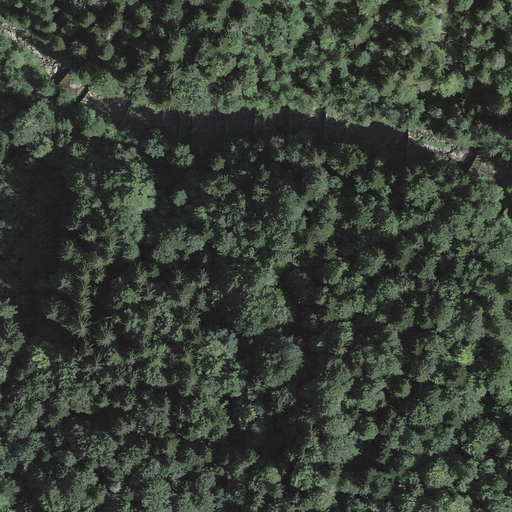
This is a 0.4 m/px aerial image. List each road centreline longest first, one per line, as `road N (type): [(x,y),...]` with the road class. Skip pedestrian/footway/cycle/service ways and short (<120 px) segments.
road 1 (track): [(0,57),(17,63),(46,99),(88,130),(167,163),(321,164),(425,201),(511,265)]
road 2 (track): [(0,260),(62,319),(127,352),(144,373),(139,397),(57,408),(26,434),(0,431)]
